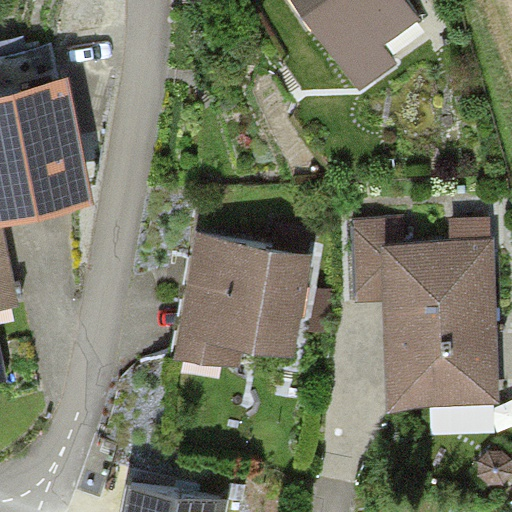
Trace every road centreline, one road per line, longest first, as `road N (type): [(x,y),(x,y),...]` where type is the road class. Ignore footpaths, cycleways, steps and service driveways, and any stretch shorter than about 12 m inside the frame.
road 1 (residential): [(148,0),(151,39),(94,368),(63,460),(23,511)]
road 2 (residential): [(333,511),(372,341)]
